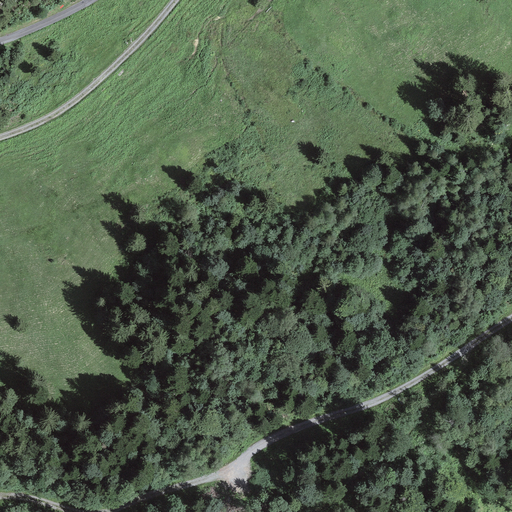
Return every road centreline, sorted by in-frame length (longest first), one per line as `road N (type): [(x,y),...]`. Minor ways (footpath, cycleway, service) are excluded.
road 1 (track): [(511,318),(397,390),(281,434),(216,473),(107,511)]
road 2 (track): [(175,0),(71,103),(0,137)]
